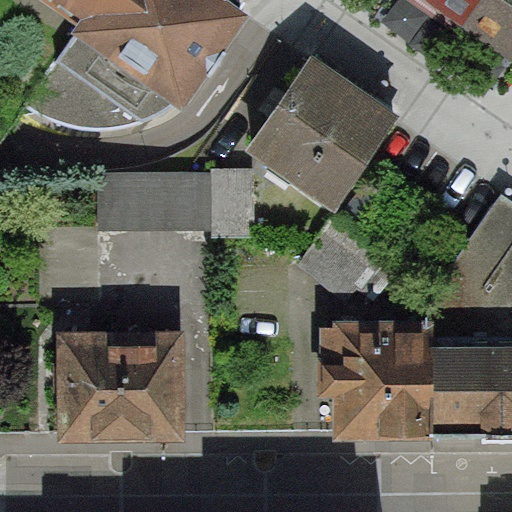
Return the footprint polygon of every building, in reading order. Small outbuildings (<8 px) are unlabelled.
[(44,0),(86,30),(77,44),(188,114),(247,22),(212,0),(44,0)] [(422,0),(469,33),(491,0),(422,0)] [(511,62),(511,0),(491,0),(469,33),(511,62)] [(395,103),(306,38),(246,120),(334,185),(395,103)] [(511,321),(511,186),(501,178),(427,269),(429,310),(429,321),(504,322),(511,321)] [(380,236),(329,196),(291,244),(342,284),(380,236)] [(337,407),(429,408),(429,321),(429,310),(315,309),(314,374),(337,374),(337,407)] [(429,408),(511,408),(511,321),(504,322),(429,321),(429,408)] [(185,334),(59,337),(61,446),(187,444),(185,334)]
